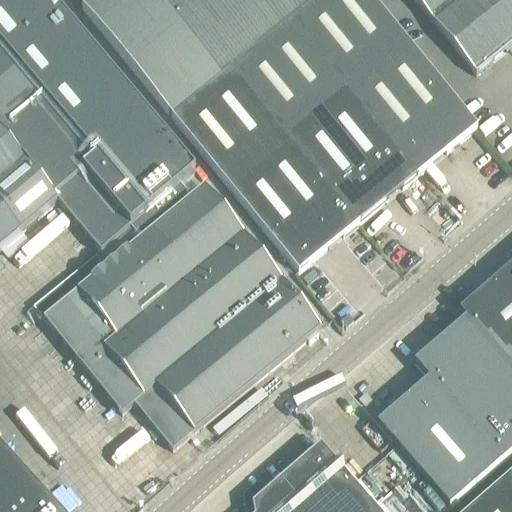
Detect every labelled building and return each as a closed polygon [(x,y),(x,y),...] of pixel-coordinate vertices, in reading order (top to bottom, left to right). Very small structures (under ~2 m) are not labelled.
[(0,0),(0,511),(105,511),(137,484),(135,482),(133,483),(102,448),(91,458),(76,440),(86,431),(37,378),(27,387),(12,369),(22,360),(5,341),(0,345),(0,250),(15,238),(0,219),(0,206),(6,202),(0,194),(0,185),(37,155),(0,108),(0,72),(55,140),(115,91),(40,0),(0,0)] [(168,120),(230,71),(318,0),(93,0),(79,11),(168,120)] [(318,0),(230,71),(286,140),(344,92),(416,180),(477,132),(368,0),(318,0)] [(511,0),(410,0),(476,79),(511,49),(511,0)] [(230,71),(168,120),(297,276),(358,228),(286,140),(230,71)] [(344,92),(286,140),(358,228),(416,180),(344,92)] [(318,334),(191,179),(128,231),(139,244),(43,323),(121,418),(133,407),(171,454),(318,334)] [(511,270),(460,316),(467,323),(511,375),(511,270)] [(511,457),(511,375),(467,323),(415,368),(429,384),(377,429),(448,511),(511,457)] [(373,511),(341,475),(340,469),(334,466),(319,449),(265,495),(249,499),(251,511),(373,511)] [(511,511),(511,478),(473,511),(511,511)]
